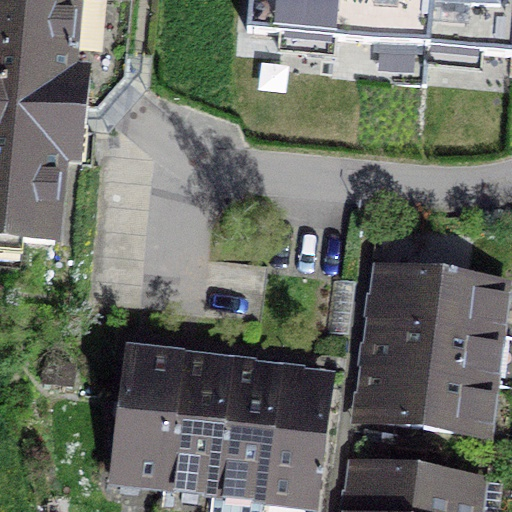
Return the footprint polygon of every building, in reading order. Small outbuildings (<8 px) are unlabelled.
[(0,0),(0,238),(55,244),(68,106),(86,108),(89,77),(70,75),(77,0),(0,0)] [(511,0),(258,0),(257,34),(511,45),(511,0)] [(384,274),(378,319),(494,336),(501,290),(384,274)] [(378,319),(371,371),(487,387),(494,336),(378,319)] [(116,475),(164,482),(179,369),(131,362),(116,475)] [(227,375),(179,369),(164,482),(212,488),(227,375)] [(480,436),(487,387),(371,371),(364,420),(480,436)] [(278,381),(227,375),(212,488),(208,511),(261,511),(264,494),(278,381)] [(324,386),(278,381),(264,494),(310,499),(324,386)] [(360,468),(354,511),(468,511),(472,482),(360,468)]
